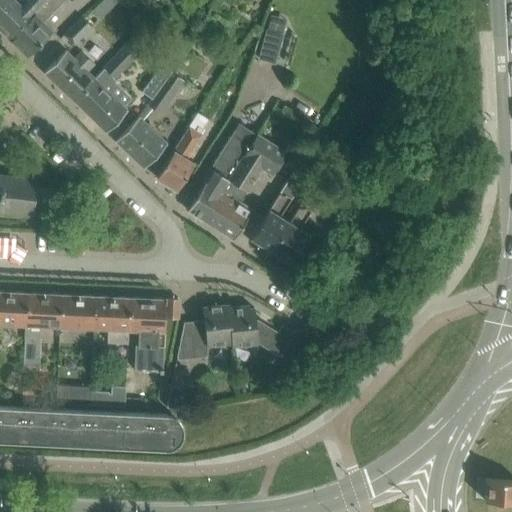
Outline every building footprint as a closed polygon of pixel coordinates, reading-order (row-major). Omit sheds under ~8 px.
[(0,0),(0,29),(8,37),(32,13),(43,0),(22,0),(19,4),(14,0),(0,0)] [(43,0),(32,13),(8,37),(27,56),(52,30),(42,20),(61,0),(43,0)] [(100,14),(115,0),(100,0),(93,7),(100,14)] [(64,34),(74,43),(91,26),(81,16),(64,34)] [(267,28),(263,57),(281,60),(285,30),(267,28)] [(93,77),(72,99),(106,131),(127,109),(122,105),(129,98),(112,82),(115,79),(113,77),(129,61),(135,56),(140,50),(130,40),(124,45),(93,77)] [(44,71),(72,99),(93,77),(86,70),(92,64),(80,51),(73,58),(65,49),(44,71)] [(161,64),(143,91),(151,97),(169,70),(161,64)] [(131,122),(115,139),(143,167),(166,143),(142,119),(151,107),(158,112),(183,76),(171,69),(170,71),(169,70),(151,97),(150,98),(151,99),(145,106),(131,122)] [(214,119),(206,133),(215,139),(224,125),(214,119)] [(187,209),(201,218),(219,190),(222,192),(230,179),(228,178),(257,134),(238,122),(202,179),(204,181),(187,209)] [(188,125),(156,176),(176,189),(193,162),(186,157),(201,133),(199,132),(201,128),(197,126),(195,129),(188,125)] [(201,218),(233,238),(251,208),(239,201),(260,167),(272,175),(285,152),(257,134),(228,178),(230,179),(222,192),(219,190),(201,218)] [(0,172),(0,209),(34,214),(47,214),(48,205),(50,205),(55,201),(56,193),(51,188),(35,187),(37,177),(0,172)] [(250,236),(272,249),(290,221),(280,215),(301,181),(289,174),(250,236)] [(310,188),(290,221),(272,249),(291,261),(299,250),(309,234),(299,228),(320,194),(310,188)] [(313,226),(309,234),(299,250),(312,258),(327,235),(313,226)] [(20,323),(25,324),(26,292),(0,290),(0,325),(2,326),(4,327),(7,327),(11,327),(15,327),(18,326),(20,325),(20,323)] [(25,324),(59,325),(60,293),(26,292),(25,324)] [(59,325),(93,327),(95,295),(60,293),(59,325)] [(128,343),(128,328),(130,296),(95,295),(93,327),(108,327),(107,342),(128,343)] [(134,369),(162,370),(165,316),(166,298),(130,296),(128,328),(138,329),(137,344),(135,344),(134,369)] [(179,299),(166,298),(165,316),(178,316),(179,299)] [(228,303),(228,304),(232,344),(256,341),(280,356),(294,332),(281,324),(276,332),(257,320),(255,321),(254,307),(249,307),(249,304),(229,306),(228,303)] [(231,344),(232,344),(228,304),(202,306),(204,319),(183,321),(176,356),(177,359),(207,355),(209,343),(231,341),(231,344)] [(24,338),(23,364),(38,364),(40,338),(24,338)] [(56,382),(56,401),(90,402),(90,387),(91,384),(56,382)] [(107,388),(90,387),(90,402),(122,404),(123,382),(110,382),(109,390),(107,389),(107,388)] [(176,385),(170,385),(166,406),(184,408),(182,391),(176,385)] [(0,439),(166,448),(169,448),(171,447),(174,446),(176,444),(178,442),(179,441),(180,440),(181,437),(182,434),(182,432),(182,430),(182,427),(182,426),(181,423),(180,422),(179,421),(177,418),(176,417),(174,416),(172,415),(170,414),(168,413),(167,413),(165,413),(0,405),(0,439)]
